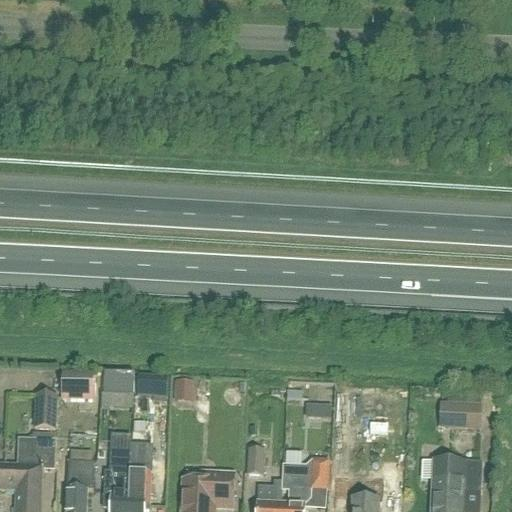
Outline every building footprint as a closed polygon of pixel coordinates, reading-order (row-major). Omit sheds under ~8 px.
[(93,406),(94,378),(62,377),(61,405),(93,406)] [(105,378),(104,400),(134,401),(135,379),(105,378)] [(170,385),(140,383),(139,403),(169,405),(170,385)] [(178,387),(177,403),(193,403),(194,387),(178,387)] [(480,410),(481,400),(448,398),(447,409),(441,409),(439,433),(481,435),(482,410),(480,410)] [(57,436),(59,402),(35,400),(33,434),(57,436)] [(323,411),(322,423),(330,423),(330,411),(323,411)] [(134,425),(134,435),(145,436),(146,426),(134,425)] [(131,459),(132,450),(132,442),(112,441),(111,458),(131,459)] [(55,475),(56,446),(33,445),(32,471),(0,469),(0,495),(16,496),(15,511),(41,511),(43,476),(44,476),(44,475),(55,475)] [(129,496),(127,511),(150,511),(152,481),(153,451),(132,450),(131,459),(130,478),(129,496)] [(264,482),(265,456),(248,455),(248,481),(264,482)] [(111,458),(110,477),(130,478),(131,459),(111,458)] [(290,496),(289,508),(282,508),(281,508),(280,511),(305,511),(312,505),(313,495),(329,496),(331,466),(314,465),(308,471),(283,470),(282,487),(282,495),(283,495),(290,496)] [(422,465),(421,484),(433,485),(431,511),(461,511),(461,510),(464,510),(465,498),(481,499),(483,468),(448,467),(434,466),(422,465)] [(93,498),(94,470),(69,469),(66,511),(86,511),(87,498),(93,498)] [(127,511),(129,496),(130,478),(110,477),(106,477),(104,511),(127,511)] [(232,511),(234,480),(203,479),(203,487),(184,486),(182,511),(232,511)] [(338,482),(336,511),(380,511),(382,484),(338,482)] [(282,495),(282,487),(275,486),(274,492),(259,491),(257,511),(280,511),(281,508),(282,508),(283,495),(282,495)]
